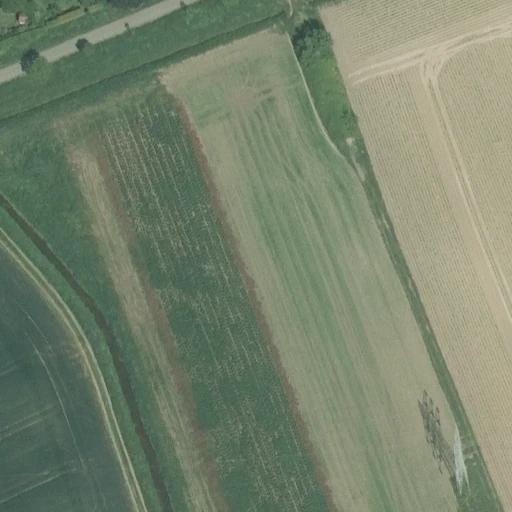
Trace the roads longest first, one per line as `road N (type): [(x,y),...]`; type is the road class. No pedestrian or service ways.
road 1 (track): [(287,0),(488,511)]
road 2 (residential): [(177,0),(0,75)]
